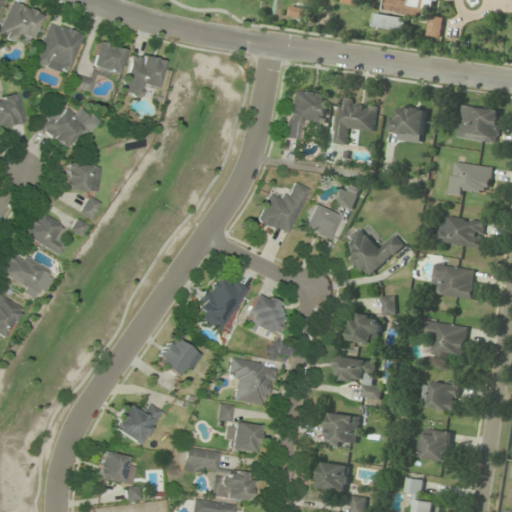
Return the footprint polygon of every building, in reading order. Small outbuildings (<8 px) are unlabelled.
[(41,14),(10,0),(0,22),(0,36),(14,43),(18,35),(29,40),(41,14)] [(386,0),(384,11),(428,19),(431,0),(386,0)] [(290,16),(307,17),(307,8),(291,6),(290,16)] [(406,31),(408,18),(375,14),(374,27),(406,31)] [(442,38),(444,18),(430,16),(428,36),(442,38)] [(67,75),(81,33),(47,21),(33,64),(67,75)] [(107,71),(116,74),(123,50),(97,42),(87,72),(105,77),(107,71)] [(119,92),(138,98),(141,87),(154,91),(163,61),(131,52),(119,92)] [(91,77),(72,75),(70,89),(89,92),(91,77)] [(328,103),(322,102),(323,93),(288,90),(283,138),(301,140),(303,122),(326,125),(328,103)] [(0,96),(0,127),(23,123),(16,93),(0,96)] [(374,131),(378,105),(340,100),(334,143),(347,145),(350,128),(374,131)] [(502,111),(462,104),(457,138),(497,144),(502,111)] [(79,107),(73,114),(63,105),(40,129),(64,151),(93,120),(79,107)] [(387,132),(424,136),(426,109),(399,107),(398,117),(388,116),(387,132)] [(449,194),(468,197),(469,189),(490,191),(493,167),(454,161),(449,194)] [(60,189),(94,193),(97,166),(63,162),(60,189)] [(286,235),(308,189),(291,182),(283,200),(268,193),(255,221),(286,235)] [(360,189),(350,186),(348,190),(341,188),(335,203),(352,210),(360,189)] [(88,220),(99,204),(87,196),(77,212),(88,220)] [(336,215),(312,204),(301,228),(326,239),(336,215)] [(66,237),(59,233),(64,225),(33,209),(19,235),(57,255),(66,237)] [(438,243),(481,249),(485,221),(441,215),(438,243)] [(85,225),(74,220),(69,230),(79,236),(85,225)] [(395,235),(380,249),(362,228),(341,247),(369,278),(405,245),(395,235)] [(0,267),(0,274),(41,297),(54,273),(10,249),(0,267)] [(439,295),(473,300),(476,270),(435,264),(432,284),(440,285),(439,295)] [(198,319),(221,332),(246,289),(219,274),(209,292),(203,289),(194,304),(204,309),(198,319)] [(278,303),(254,293),(246,313),(254,317),(250,327),(273,336),(282,315),(274,312),(278,303)] [(0,336),(4,338),(21,308),(0,296),(0,336)] [(395,296),(383,296),(383,314),(395,314),(395,296)] [(349,341),(378,345),(382,318),(353,314),(349,341)] [(469,326),(425,320),(421,354),(465,359),(469,326)] [(153,361),(178,378),(195,353),(170,336),(153,361)] [(364,372),(373,373),(375,361),(338,357),(335,378),(363,382),(364,372)] [(232,400),(265,404),(270,364),(229,359),(227,373),(235,374),(232,400)] [(456,410),(458,384),(425,383),(423,408),(456,410)] [(382,387),(363,385),(361,398),(380,400),(382,387)] [(109,429),(140,445),(159,411),(147,404),(142,412),(124,402),(109,429)] [(228,422),(231,406),(219,403),(216,419),(228,422)] [(324,440),(354,448),(361,419),(331,412),(324,440)] [(252,453),(258,427),(234,421),(227,447),(252,453)] [(448,462),(451,433),(421,429),(417,458),(448,462)] [(218,451),(182,448),(180,470),(212,473),(209,497),(246,501),(248,473),(216,470),(218,451)] [(132,466),(124,464),(125,456),(100,451),(95,478),(128,485),(132,466)] [(348,466),(321,463),(319,489),(345,492),(348,466)] [(440,511),(441,504),(421,501),(424,481),(407,478),(405,494),(415,495),(412,511),(440,511)] [(137,500),(137,487),(126,487),(126,500),(137,500)] [(351,511),(364,511),(365,498),(353,497),(351,511)] [(233,511),(234,504),(192,499),(189,511),(233,511)]
